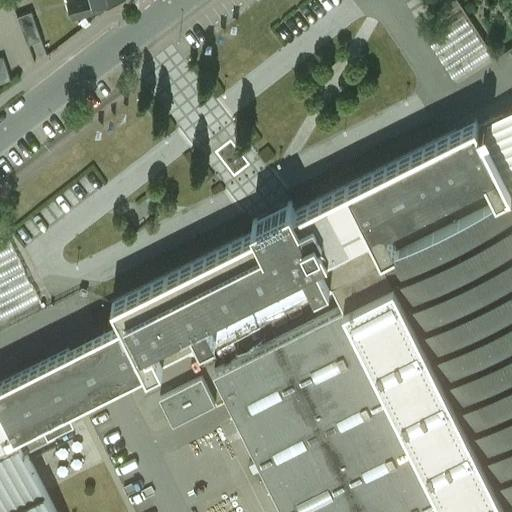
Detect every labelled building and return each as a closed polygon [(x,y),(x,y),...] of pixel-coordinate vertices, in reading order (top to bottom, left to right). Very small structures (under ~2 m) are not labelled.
[(94,0),(68,0),(73,18),(103,10),(100,0),(95,2),(94,0)] [(465,10),(426,34),(454,77),(471,66),(465,57),(486,43),(465,10)] [(31,12),(17,17),(27,45),(41,40),(31,12)] [(1,58),(0,58),(0,82),(9,79),(1,58)] [(511,511),(511,106),(477,124),(474,118),(346,184),(381,254),(508,505),(495,511),(511,511)] [(289,202),(251,221),(255,230),(112,302),(122,321),(122,322),(122,323),(144,368),(145,367),(146,369),(148,373),(201,347),(202,350),(328,284),(327,282),(381,254),(346,184),(294,210),(289,202)] [(495,511),(508,505),(381,254),(327,282),(328,284),(328,286),(332,284),(344,305),(214,371),(285,511),(495,511)] [(0,511),(55,511),(25,450),(56,435),(51,426),(76,414),(72,406),(146,369),(145,367),(144,368),(122,323),(122,322),(122,321),(0,381),(0,511)] [(201,378),(159,399),(173,426),(215,405),(201,378)]
